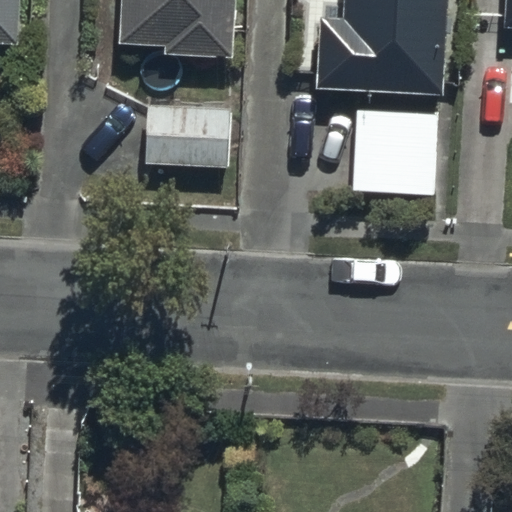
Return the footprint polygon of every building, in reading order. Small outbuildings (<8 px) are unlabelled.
[(0,0),(0,33),(17,34),(18,0),(0,0)] [(231,46),(231,0),(120,0),(120,33),(163,33),(163,45),(231,46)] [(442,82),(445,0),(345,0),(345,8),(318,7),(315,78),(442,82)] [(228,101),(147,98),(146,157),(226,159),(228,101)] [(435,109),(356,106),(352,182),(432,186),(435,109)]
